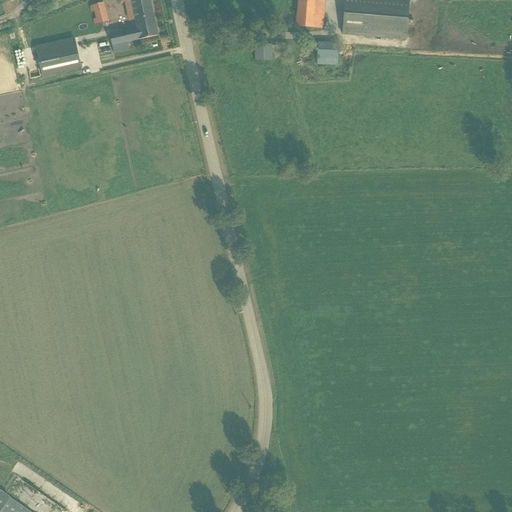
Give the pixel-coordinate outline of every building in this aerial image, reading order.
[(158,36),(149,0),(120,0),(121,4),(124,3),(129,22),(135,21),(137,29),(110,35),(114,55),(129,51),(127,43),(158,36)] [(297,0),(296,27),(323,29),(325,0),(297,0)] [(344,0),(342,36),(406,41),(407,25),(414,25),(414,22),(408,21),(409,0),(344,0)] [(104,3),(89,7),(91,13),(94,12),(96,19),(92,20),(94,26),(109,22),(104,3)] [(74,38),(35,47),(42,77),(81,69),(74,38)] [(338,65),(338,44),(318,44),(318,65),(338,65)] [(272,45),(255,45),(255,61),(272,61),(272,45)] [(29,511),(0,491),(0,511),(29,511)]
